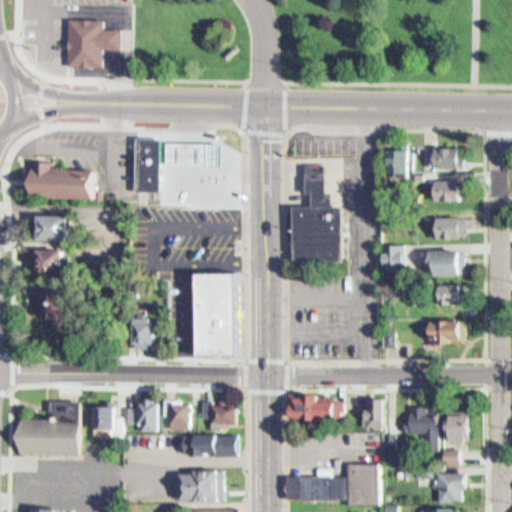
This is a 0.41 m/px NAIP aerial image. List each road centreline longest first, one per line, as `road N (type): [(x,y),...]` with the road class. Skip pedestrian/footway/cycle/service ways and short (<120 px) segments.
road 1 (residential): [(0,371),(511,372)]
road 2 (tertiary): [(511,115),(102,101)]
road 3 (tertiary): [(268,511),(264,105)]
road 4 (residential): [(495,511),(493,115)]
